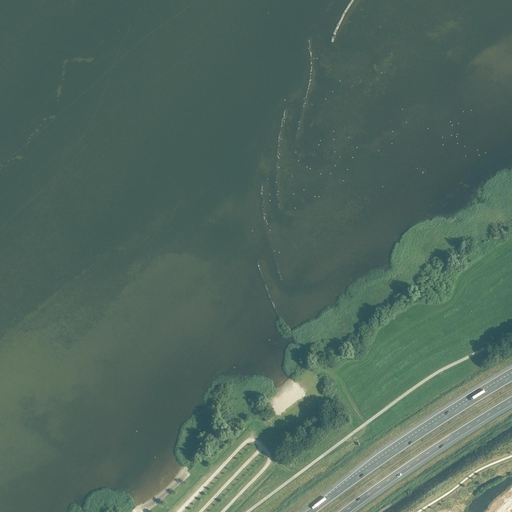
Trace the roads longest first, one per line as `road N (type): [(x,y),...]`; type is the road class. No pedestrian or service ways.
road 1 (motorway): [(511,377),(312,511)]
road 2 (motorway): [(346,511),(511,401)]
